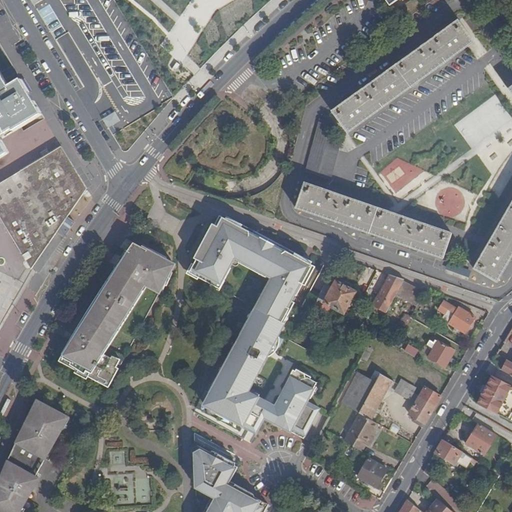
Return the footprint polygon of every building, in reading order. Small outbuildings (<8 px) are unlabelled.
[(332,112),(347,133),(474,42),(459,20),(332,112)] [(0,71),(0,108),(5,117),(0,119),(0,158),(9,153),(0,138),(0,137),(13,130),(14,132),(42,114),(21,79),(9,87),(0,71)] [(105,119),(111,128),(122,121),(117,111),(105,119)] [(305,173),(318,176),(328,137),(332,122),(319,119),(305,173)] [(328,137),(318,176),(331,180),(341,141),(328,137)] [(37,153),(41,159),(61,147),(80,177),(85,174),(75,158),(63,138),(37,153)] [(80,177),(61,147),(41,159),(0,183),(0,217),(31,269),(58,231),(65,236),(75,223),(67,217),(83,194),(87,189),(80,177)] [(443,259),(452,234),(304,183),(295,208),(443,259)] [(511,203),(474,269),(496,282),(511,255),(511,203)] [(263,295),(257,308),(281,321),(284,316),(287,317),(288,316),(295,303),(290,300),(293,294),(296,296),(299,291),(294,288),(298,282),(303,284),(305,286),(315,267),(307,263),(306,266),(300,263),(301,259),(290,253),(281,248),(279,251),(274,248),(275,245),(260,238),(259,240),(253,237),(255,235),(220,216),(214,228),(207,240),(213,243),(209,250),(204,247),(190,273),(214,286),(215,284),(219,287),(223,280),(224,281),(231,268),(230,267),(234,260),(235,258),(247,264),(246,266),(259,274),(260,271),(273,278),(271,280),(267,287),(266,287),(262,295),(263,295)] [(207,240),(204,247),(209,250),(213,243),(207,240)] [(104,355),(111,344),(108,343),(117,330),(119,331),(124,322),(122,321),(129,310),(131,312),(135,305),(133,303),(145,284),(147,286),(160,292),(174,265),(134,243),(128,252),(129,252),(117,269),(116,269),(108,280),(86,314),(77,330),(70,342),(59,361),(109,388),(119,369),(117,367),(121,360),(112,357),(111,358),(104,355)] [(234,260),(246,266),(247,264),(235,258),(234,260)] [(259,274),(271,280),(273,278),(260,271),(259,274)] [(373,305),(386,312),(395,295),(396,293),(403,281),(404,279),(390,275),(373,305)] [(403,281),(396,293),(395,295),(416,307),(424,291),(403,281)] [(299,291),(303,284),(298,282),(294,288),(299,291)] [(318,299),(344,313),(355,292),(336,282),(333,288),(326,284),(318,299)] [(135,305),(147,286),(145,284),(133,303),(135,305)] [(475,317),(480,310),(461,302),(459,307),(449,324),(465,334),(475,317)] [(384,316),(386,312),(373,305),(371,309),(384,316)] [(281,321),(257,308),(205,405),(250,429),(256,433),(264,417),(304,439),(320,409),(307,402),(309,398),(311,399),(314,393),(312,392),(317,383),(308,378),(306,378),(304,374),(297,369),(295,371),(293,370),(283,390),(284,390),(282,395),(275,407),(269,403),(265,401),(249,392),(251,388),(248,386),(255,374),(257,375),(268,356),(269,357),(272,355),(274,353),(272,351),(276,343),(279,344),(280,341),(280,337),(278,336),(285,323),(281,321)] [(124,322),(131,312),(129,310),(122,321),(124,322)] [(111,344),(119,331),(117,330),(108,343),(111,344)] [(455,351),(438,342),(428,358),(445,368),(455,351)] [(409,345),(406,351),(416,357),(419,350),(409,345)] [(354,372),(338,402),(360,414),(371,420),(390,384),(393,385),(394,382),(381,374),(381,373),(375,371),(370,380),(354,372)] [(251,388),(257,375),(255,374),(248,386),(251,388)] [(511,385),(492,376),(487,385),(482,394),(482,395),(477,404),(496,415),(511,423),(511,385)] [(416,388),(402,380),(395,392),(409,400),(416,388)] [(425,388),(409,415),(414,418),(412,421),(423,427),(441,397),(425,388)] [(3,472),(0,479),(0,510),(3,511),(20,511),(23,508),(39,479),(36,477),(45,459),(49,461),(56,449),(51,446),(60,429),(67,416),(37,400),(31,414),(17,441),(3,472)] [(360,414),(344,441),(362,451),(365,445),(368,446),(374,437),(371,435),(377,424),(371,420),(360,414)] [(60,429),(63,431),(70,418),(67,416),(60,429)] [(478,424),(465,444),(485,455),(497,436),(478,424)] [(477,461),(444,440),(436,453),(454,465),(456,462),(466,468),(470,462),(474,465),(477,461)] [(229,484),(238,467),(200,447),(195,451),(196,488),(214,498),(206,511),(264,511),(268,505),(229,484)] [(387,469),(368,459),(358,477),(377,488),(387,469)] [(339,460),(335,466),(346,473),(350,467),(339,460)] [(399,511),(421,511),(407,500),(399,511)] [(427,511),(452,511),(438,500),(427,511)]
